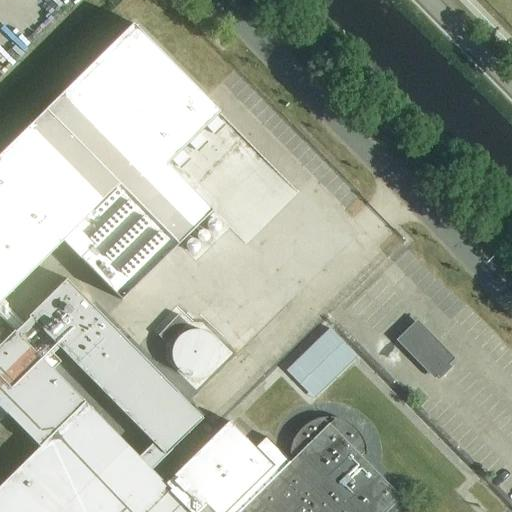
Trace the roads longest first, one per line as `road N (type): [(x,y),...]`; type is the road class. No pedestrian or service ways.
road 1 (unclassified): [(511,299),(219,0)]
road 2 (secondary): [(511,89),(423,0)]
